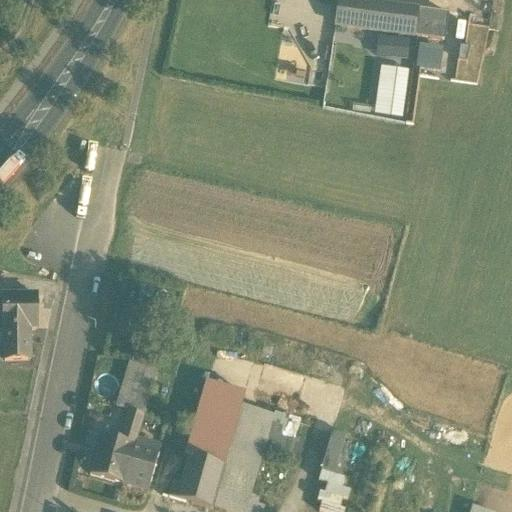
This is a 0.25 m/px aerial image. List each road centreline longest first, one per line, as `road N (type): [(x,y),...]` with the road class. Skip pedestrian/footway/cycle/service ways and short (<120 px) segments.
road 1 (residential): [(122,151),(40,490)]
road 2 (primary): [(110,0),(0,162)]
